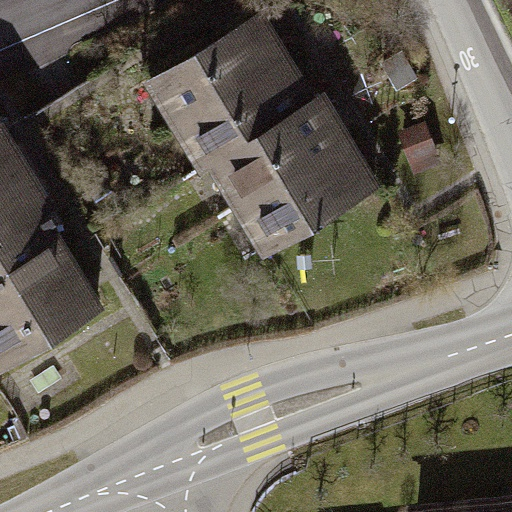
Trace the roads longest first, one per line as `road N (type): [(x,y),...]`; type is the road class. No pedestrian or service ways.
road 1 (tertiary): [(511,334),(158,466)]
road 2 (residential): [(511,135),(452,0)]
road 3 (tertiary): [(158,466),(42,511)]
